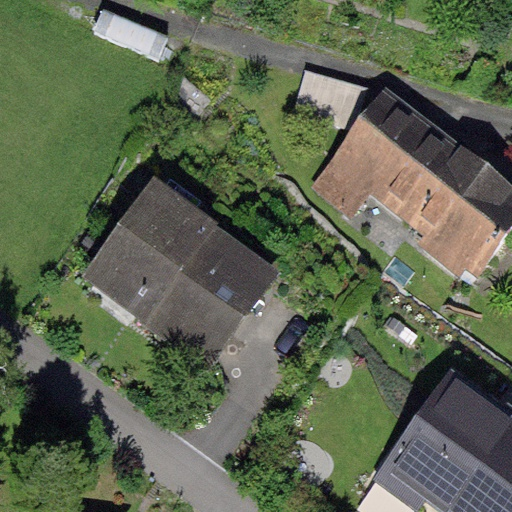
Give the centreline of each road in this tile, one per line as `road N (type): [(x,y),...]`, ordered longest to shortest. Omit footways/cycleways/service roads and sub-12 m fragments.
road 1 (residential): [(239,511),(0,321)]
road 2 (residential): [(22,0),(153,34)]
